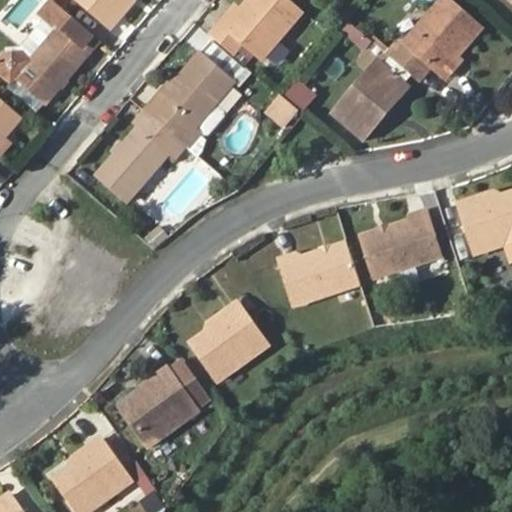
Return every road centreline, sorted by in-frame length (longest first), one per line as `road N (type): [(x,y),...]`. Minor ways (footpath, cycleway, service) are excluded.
road 1 (residential): [(46,416),(145,303),(202,250),(259,213),(511,139)]
road 2 (residential): [(0,257),(16,211),(196,0)]
